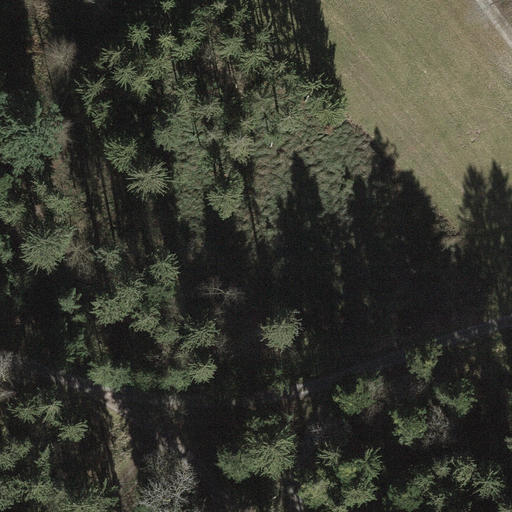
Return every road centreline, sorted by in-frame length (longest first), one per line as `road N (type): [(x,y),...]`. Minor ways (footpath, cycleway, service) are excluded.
road 1 (track): [(511,321),(238,401),(94,391),(0,351)]
road 2 (track): [(290,511),(296,448),(348,375)]
